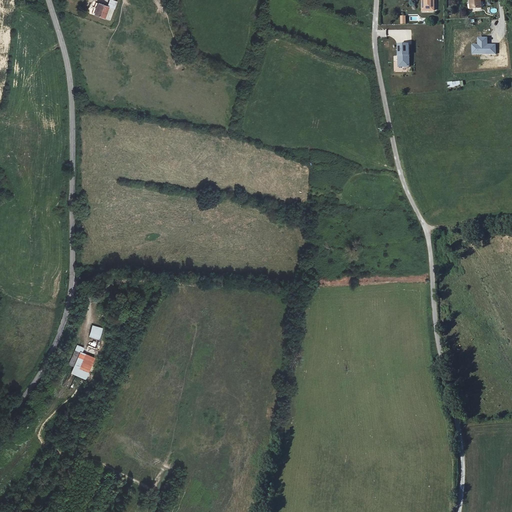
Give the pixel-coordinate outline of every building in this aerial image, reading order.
[(422,1),(421,12),(432,13),(433,1),(434,1),(433,0),(422,0),(423,1),(422,1)] [(469,0),(470,9),(481,8),(479,0),(469,0)] [(102,7),(93,3),(89,14),(99,17),(102,7)] [(477,37),(477,44),(472,44),(472,54),(495,54),(495,44),(487,44),(487,37),(477,37)] [(409,44),(398,44),(397,67),(409,67),(409,44)] [(105,328),(92,325),(89,336),(101,340),(105,328)] [(85,347),(78,344),(69,363),(74,365),(70,372),(86,380),(97,358),(83,351),(85,347)]
